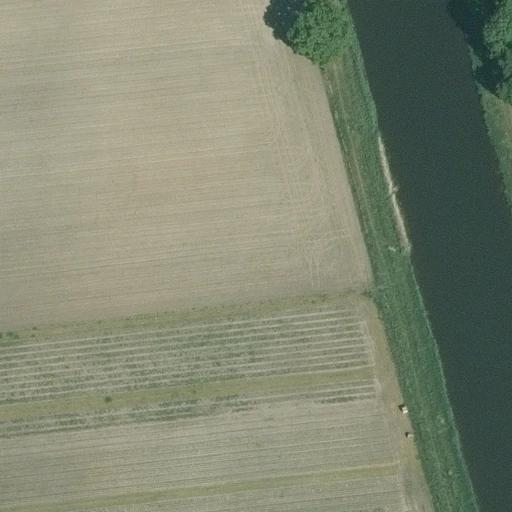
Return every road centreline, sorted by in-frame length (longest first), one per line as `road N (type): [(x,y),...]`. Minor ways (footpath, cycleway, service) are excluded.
road 1 (track): [(448,511),(316,0)]
road 2 (track): [(511,124),(478,0)]
